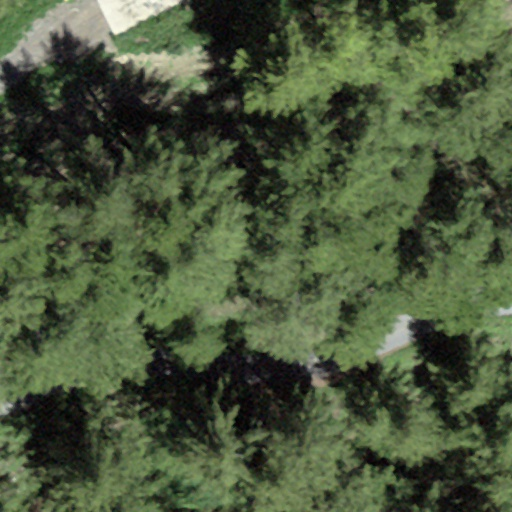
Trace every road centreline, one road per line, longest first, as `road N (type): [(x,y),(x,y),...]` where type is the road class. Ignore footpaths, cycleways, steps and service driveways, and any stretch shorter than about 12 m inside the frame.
road 1 (unclassified): [(0,408),(77,376),(292,374),(336,364),(491,296),(511,296)]
road 2 (track): [(126,0),(0,71)]
